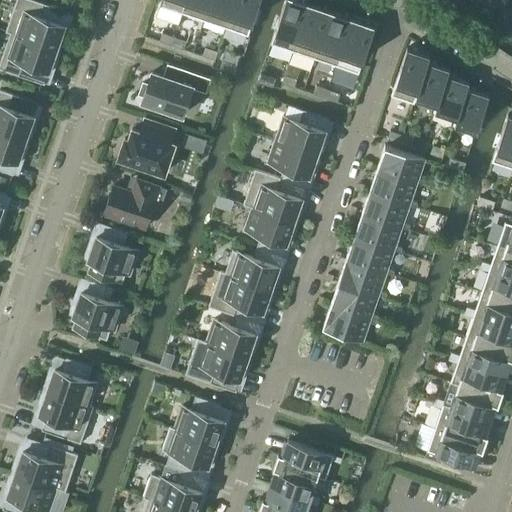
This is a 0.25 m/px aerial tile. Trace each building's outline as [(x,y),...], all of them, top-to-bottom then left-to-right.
[(33,0),(15,0),(5,31),(60,49),(64,36),(60,35),(68,12),(33,0)] [(161,0),(159,5),(182,13),(185,0),(161,0)] [(185,0),(182,13),(203,20),(210,0),(185,0)] [(210,0),(203,20),(225,28),(234,0),(210,0)] [(234,0),(225,28),(246,35),(247,36),(259,0),(234,0)] [(271,43),(292,51),(308,4),(297,0),(284,0),(270,43),(271,43)] [(292,51),(314,58),(330,11),(308,4),(292,51)] [(314,58),(335,66),(351,18),(330,11),(314,58)] [(351,18),(335,66),(358,73),(374,26),(351,18)] [(60,49),(5,31),(5,32),(9,33),(0,60),(0,69),(44,84),(51,61),(55,62),(60,49)] [(159,41),(171,45),(173,37),(162,33),(159,41)] [(173,37),(171,45),(182,49),(185,41),(173,37)] [(202,56),(214,60),(217,52),(205,48),(202,56)] [(390,95),(412,103),(428,56),(406,48),(390,95)] [(433,112),(448,69),(431,63),(427,62),(429,56),(428,56),(412,103),(413,103),(415,99),(434,106),(433,112)] [(221,62),(219,68),(228,72),(234,74),(237,65),(236,65),(222,60),(221,62)] [(452,125),(453,125),(468,82),(451,76),(447,75),(449,69),(448,69),(433,112),(454,119),(452,125)] [(141,101),(182,115),(191,87),(205,92),(209,80),(185,71),(181,83),(151,72),(147,84),(142,83),(138,95),(143,96),(141,101)] [(263,83),(272,86),(274,81),(275,78),(261,73),(260,73),(257,81),(263,83)] [(284,75),(281,83),(283,84),(293,87),(296,79),(284,75)] [(468,82),(453,125),(474,132),(475,133),(488,95),(470,89),(466,88),(468,82)] [(313,94),(324,98),(327,90),(315,86),(313,94)] [(0,130),(28,140),(33,127),(29,126),(37,103),(0,89),(0,130)] [(327,90),(324,98),(336,102),(339,94),(327,90)] [(283,116),(275,139),(320,154),(321,151),(325,141),(321,140),(328,120),(328,118),(288,105),(284,116),(283,116)] [(492,162),(511,168),(511,115),(507,114),(491,161),(492,162)] [(123,143),(118,158),(163,173),(171,149),(173,144),(170,142),(174,129),(144,119),(139,132),(131,129),(131,132),(128,140),(124,139),(123,143)] [(28,140),(0,130),(0,170),(13,175),(17,162),(20,152),(24,153),(28,140)] [(387,139),(399,143),(401,135),(390,131),(387,139)] [(401,135),(399,143),(411,147),(413,139),(401,135)] [(255,169),(254,169),(305,187),(312,166),(316,167),(319,157),(320,154),(275,139),(267,162),(283,168),(280,177),(255,169)] [(384,144),(376,168),(416,182),(423,184),(425,180),(418,178),(424,158),(384,144)] [(430,154),(441,158),(444,149),(432,145),(430,154)] [(447,166),(462,171),(465,163),(464,163),(450,158),(447,166)] [(363,168),(369,170),(372,162),(366,160),(363,168)] [(376,168),(368,191),(408,205),(416,207),(417,203),(410,200),(416,182),(376,168)] [(254,169),(243,203),(297,222),(301,209),(298,208),(305,188),(305,187),(254,169)] [(136,178),(131,192),(113,185),(103,213),(139,226),(145,228),(154,201),(161,203),(166,189),(136,178)] [(356,191),(362,193),(364,185),(358,183),(356,191)] [(368,191),(361,213),(401,227),(408,230),(409,226),(402,223),(408,205),(368,191)] [(494,202),(480,197),(479,197),(476,205),(491,210),(493,204),(494,202)] [(511,201),(503,198),(501,207),(511,210),(511,201)] [(260,235),(256,245),(282,254),(289,234),(292,235),(296,225),(297,222),(243,203),(242,204),(251,207),(244,230),(260,235)] [(348,213),(354,215),(356,208),(350,206),(348,213)] [(361,213),(353,236),(393,250),(400,252),(401,248),(394,246),(401,227),(361,213)] [(88,272),(121,283),(125,273),(128,274),(137,250),(123,245),(127,232),(96,222),(95,223),(99,225),(96,234),(93,243),(92,246),(88,245),(83,259),(92,261),(88,272)] [(511,224),(507,223),(504,222),(496,245),(511,250),(511,224)] [(340,236),(346,238),(349,230),(343,228),(340,236)] [(353,236),(345,259),(385,273),(392,275),(394,271),(386,269),(393,250),(353,236)] [(232,250),(224,272),(274,289),(278,277),(275,275),(278,264),(282,254),(256,245),(252,257),(232,250)] [(482,261),(480,265),(496,271),(511,276),(511,250),(496,245),(490,264),(482,261)] [(332,259),(338,261),(341,253),(335,251),(332,259)] [(345,259),(337,282),(377,295),(384,298),(386,294),(379,291),(385,273),(345,259)] [(487,272),(481,291),(511,301),(511,276),(496,271),(480,265),(479,269),(487,272)] [(220,270),(208,304),(259,321),(266,302),(269,303),(273,293),(274,289),(224,272),(220,270)] [(325,282),(330,284),(333,276),(327,274),(325,282)] [(112,288),(81,277),(80,279),(84,280),(78,298),(77,302),(73,301),(68,314),(77,317),(73,328),(106,339),(110,329),(113,330),(122,305),(108,301),(112,288)] [(337,282),(329,304),(377,320),(378,316),(371,314),(377,295),(337,282)] [(466,307),(465,311),(511,326),(511,301),(481,291),(474,310),(466,307)] [(317,304),(323,306),(325,298),(319,296),(317,304)] [(213,319),(206,341),(251,356),(255,344),(252,343),(254,337),(259,321),(208,304),(208,306),(233,315),(229,324),(213,319)] [(377,320),(329,304),(321,328),(362,341),(368,322),(375,324),(377,320)] [(472,318),(465,336),(511,352),(511,326),(465,311),(463,315),(472,318)] [(310,324),(318,327),(320,321),(312,318),(310,324)] [(451,352),(449,356),(502,374),(507,359),(511,361),(511,352),(465,336),(459,355),(451,352)] [(251,356),(206,341),(197,338),(185,374),(235,391),(243,369),(246,371),(250,360),(251,356)] [(456,363),(450,382),(500,399),(503,391),(501,390),(501,391),(497,389),(502,374),(449,356),(448,360),(456,363)] [(47,377),(42,390),(92,407),(92,406),(88,404),(95,382),(87,379),(91,366),(66,357),(61,370),(54,368),(52,372),(50,378),(47,377)] [(442,404),(450,406),(487,419),(492,404),(496,406),(496,407),(497,407),(500,399),(450,382),(443,400),(435,398),(434,401),(442,404)] [(92,407),(42,390),(41,393),(38,403),(41,404),(38,414),(45,417),(41,430),(80,443),(92,407)] [(169,426),(169,427),(219,444),(223,431),(220,430),(223,420),(216,417),(220,404),(195,396),(190,409),(182,406),(174,428),(169,426)] [(441,408),(434,427),(484,444),(487,436),(486,436),(481,435),(487,419),(450,406),(442,404),(442,405),(434,402),(432,406),(441,408)] [(169,453),(165,465),(196,475),(200,464),(207,466),(211,456),(214,457),(218,447),(219,444),(169,427),(161,450),(169,453)] [(440,463),(442,456),(471,466),(472,465),(471,465),(476,450),(481,451),(480,452),(482,452),(484,444),(434,427),(428,446),(424,457),(440,463)] [(15,458),(10,472),(65,490),(77,454),(26,437),(21,454),(19,460),(15,458)] [(277,453),(274,462),(317,477),(324,479),(331,460),(339,463),(341,458),(288,440),(287,441),(288,441),(283,456),(278,454),(277,453)] [(278,471),(272,486),(318,502),(319,498),(311,495),(317,477),(274,462),(272,470),(273,470),(278,471)] [(150,474),(142,497),(186,511),(197,511),(201,502),(198,501),(200,495),(205,479),(196,475),(165,465),(180,470),(176,482),(150,474)] [(65,490),(10,472),(10,474),(6,485),(10,486),(2,509),(10,511),(43,511),(45,509),(48,510),(55,488),(64,491),(65,490)] [(262,499),(259,506),(276,511),(304,511),(308,503),(316,506),(318,502),(272,486),(267,501),(263,500),(263,499),(262,499)] [(186,511),(142,497),(142,498),(147,499),(143,509),(142,511),(186,511)]
